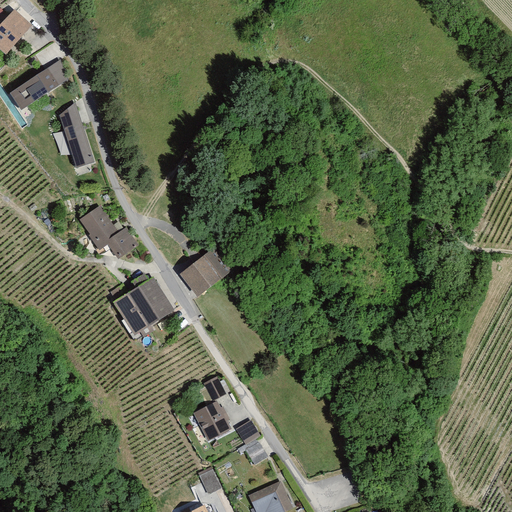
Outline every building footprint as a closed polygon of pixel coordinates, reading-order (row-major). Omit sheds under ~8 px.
[(19,10),(0,28),(0,53),(6,59),(37,29),(19,10)] [(61,63),(10,95),(21,111),(68,81),(61,63)] [(76,105),(59,119),(76,170),(95,163),(76,105)] [(99,207),(79,221),(101,252),(109,247),(119,260),(139,246),(127,229),(119,235),(99,207)] [(214,249),(179,276),(196,298),(231,271),(214,249)] [(136,290),(113,304),(134,337),(174,312),(154,279),(150,282),(145,274),(132,283),(136,290)] [(217,378),(203,385),(212,403),(227,396),(217,378)] [(217,402),(192,414),(206,442),(231,430),(227,421),(230,420),(224,408),(221,409),(217,402)] [(251,421),(236,430),(245,445),(260,437),(251,421)] [(259,443),(246,451),(254,466),(268,458),(259,443)] [(212,468),(199,474),(209,496),(222,489),(212,468)] [(282,482),(249,496),(255,510),(272,503),(275,511),(286,511),(293,509),(282,482)]
